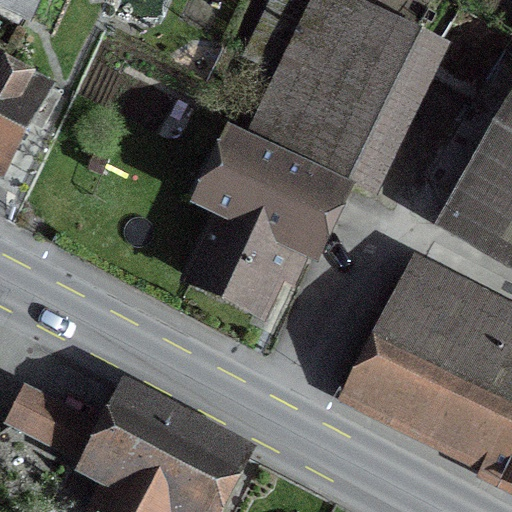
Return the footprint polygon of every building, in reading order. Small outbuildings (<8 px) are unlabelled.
[(0,0),(0,7),(26,19),(34,0),(0,0)] [(288,80),(254,152),(345,194),(373,207),(441,61),(331,10),(335,0),(280,0),(251,62),(288,80)] [(0,73),(0,179),(4,181),(47,98),(0,73)] [(511,129),(455,231),(511,263),(511,129)] [(236,141),(201,210),(225,222),(191,291),(276,332),(345,194),(254,152),(236,141)] [(511,335),(417,287),(354,411),(503,487),(511,469),(511,335)] [(10,440),(88,480),(115,492),(104,511),(228,511),(251,468),(127,405),(107,442),(29,403),(10,440)] [(511,469),(503,487),(511,491),(511,469)]
